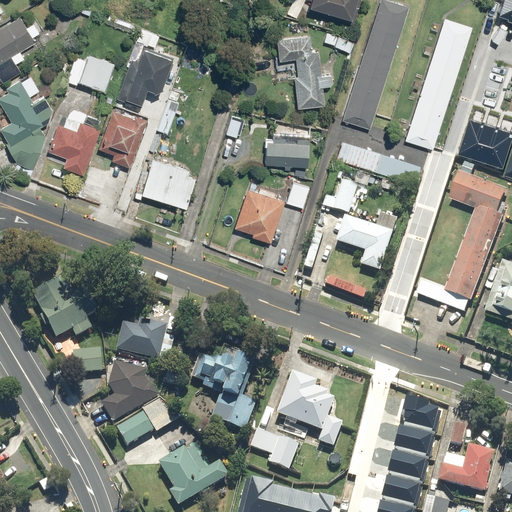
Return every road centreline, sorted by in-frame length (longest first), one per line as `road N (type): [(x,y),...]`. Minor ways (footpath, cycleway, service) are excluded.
road 1 (residential): [(38,217),(381,342)]
road 2 (residential): [(511,50),(486,41),(381,342)]
road 3 (secondary): [(97,511),(0,332)]
road 4 (residential): [(381,342),(511,391)]
